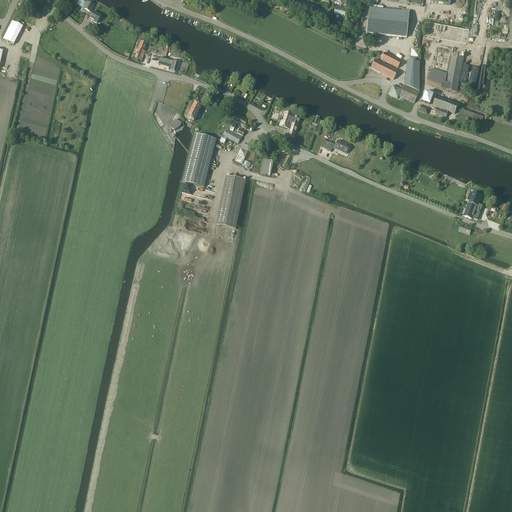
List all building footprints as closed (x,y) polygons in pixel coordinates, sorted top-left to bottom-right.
[(24,4),(23,7),(26,9),(31,1),(29,0),(26,0),(24,4)] [(84,9),(88,2),(84,0),(78,0),(76,5),(84,9)] [(84,9),(90,12),(94,5),(88,2),(84,9)] [(367,33),(407,38),(409,12),(371,8),(369,8),(367,33)] [(89,19),(97,23),(101,16),(93,12),(89,19)] [(3,39),(14,45),(23,27),(12,21),(3,39)] [(463,31),(428,26),(427,39),(461,43),(463,31)] [(145,52),(145,51),(147,44),(141,42),(135,58),(142,61),(145,52)] [(471,87),(478,88),(484,48),(477,47),(471,87)] [(410,57),(418,58),(419,50),(411,49),(410,57)] [(401,62),(385,53),(381,60),(383,61),(382,63),(376,60),(371,69),(393,80),(398,71),(384,64),(385,62),(398,69),(401,62)] [(426,84),(441,89),(457,92),(464,59),(451,56),(447,74),(431,69),(426,84)] [(144,62),(153,65),(155,60),(146,57),(144,62)] [(158,57),(156,64),(167,67),(167,70),(173,72),(176,62),(158,57)] [(414,103),(419,92),(419,62),(407,61),(404,86),(399,97),(414,103)] [(388,94),(397,99),(402,90),(393,85),(388,94)] [(425,92),(422,102),(430,105),(433,95),(425,92)] [(436,97),(432,106),(444,110),(443,111),(436,109),(435,113),(439,115),(439,116),(443,117),(443,116),(446,117),(448,113),(447,112),(448,112),(455,114),(458,105),(436,97)] [(194,121),(202,105),(197,102),(195,101),(187,118),(194,121)] [(419,106),(418,111),(427,114),(429,109),(419,106)] [(461,107),(459,113),(481,120),(483,115),(461,107)] [(231,111),(227,119),(235,123),(233,125),(235,126),(237,124),(244,128),(246,129),(249,123),(247,122),(248,121),(231,111)] [(287,138),(288,139),(293,140),(300,118),(292,116),(292,114),(286,112),(283,121),(281,121),(279,126),(279,127),(289,129),(290,125),(292,126),(290,132),(289,132),(287,138)] [(175,120),(170,128),(174,130),(179,127),(181,123),(175,120)] [(240,128),(237,134),(242,137),(245,132),(240,128)] [(238,144),(241,138),(227,130),(220,142),(224,144),(227,138),(238,144)] [(182,183),(204,188),(216,140),(195,135),(182,183)] [(323,142),(321,147),(326,149),(326,150),(329,152),(331,152),(333,148),(334,149),(335,149),(346,154),(350,146),(338,141),(336,146),(329,142),(329,143),(324,140),(323,142)] [(241,149),(235,162),(242,165),(244,161),(248,152),(241,149)] [(286,168),(291,158),(287,156),(283,166),(286,168)] [(260,174),(270,176),(274,162),(264,160),(260,174)] [(216,225),(236,230),(246,181),(226,176),(216,225)] [(469,201),(463,217),(472,220),(473,218),(476,210),(479,212),(482,205),(478,204),(481,196),(477,194),(473,193),(472,194),(470,193),(467,200),(469,201)] [(458,231),(469,236),(472,229),(461,225),(458,231)]
